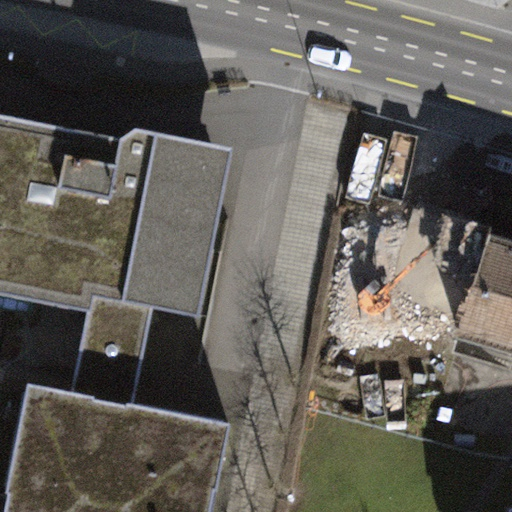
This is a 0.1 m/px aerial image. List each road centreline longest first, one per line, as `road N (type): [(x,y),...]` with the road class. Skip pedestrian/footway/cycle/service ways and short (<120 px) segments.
road 1 (unknown): [(305,84),(270,294),(249,511)]
road 2 (primary): [(215,0),(511,76)]
